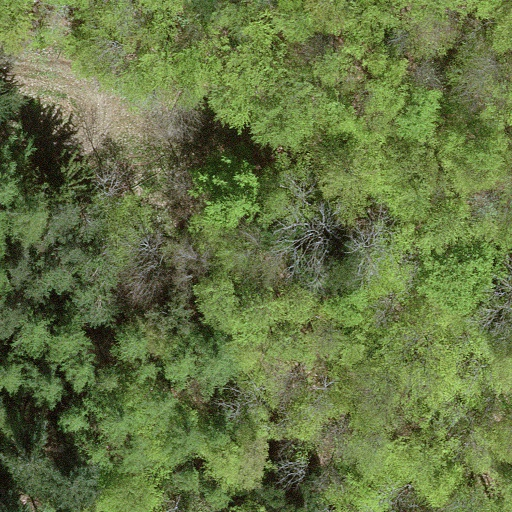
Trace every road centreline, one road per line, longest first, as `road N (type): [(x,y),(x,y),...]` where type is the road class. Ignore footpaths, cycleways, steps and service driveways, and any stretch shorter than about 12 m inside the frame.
road 1 (track): [(89,135),(511,242)]
road 2 (track): [(89,135),(511,113)]
road 3 (track): [(89,135),(98,112),(92,84),(0,63)]
